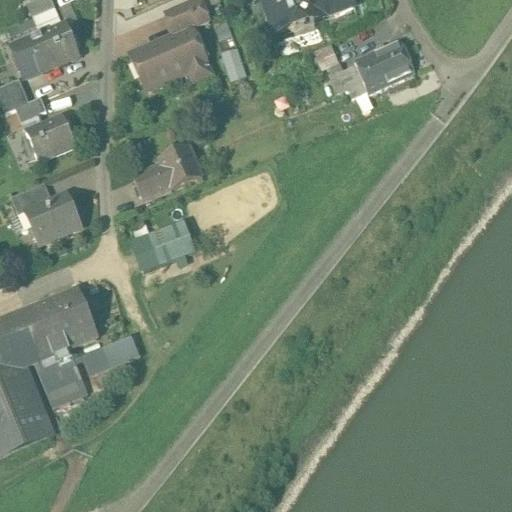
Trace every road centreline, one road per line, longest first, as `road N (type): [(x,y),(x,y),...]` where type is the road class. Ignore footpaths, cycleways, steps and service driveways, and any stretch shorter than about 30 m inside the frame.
road 1 (track): [(130,511),(511,28)]
road 2 (residential): [(107,0),(105,261)]
